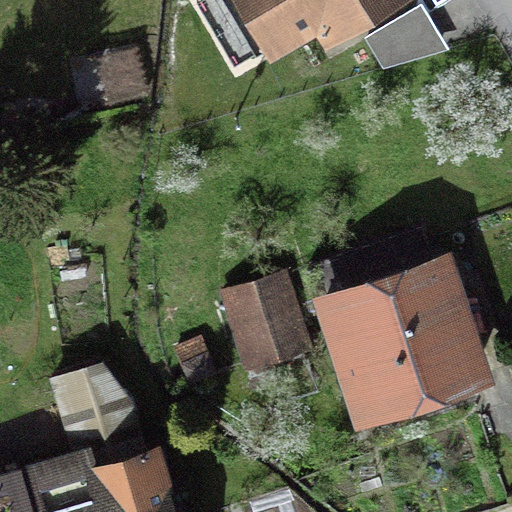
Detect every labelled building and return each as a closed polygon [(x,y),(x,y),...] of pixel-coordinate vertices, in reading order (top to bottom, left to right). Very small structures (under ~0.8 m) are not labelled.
[(0,0),(0,22),(93,20),(92,0),(0,0)] [(409,0),(311,0),(338,43),(409,0)] [(252,362),(310,345),(289,271),(230,288),(252,362)] [(442,289),(351,319),(384,417),(475,386),(442,289)] [(40,511),(182,511),(166,463),(39,506),(40,511)]
